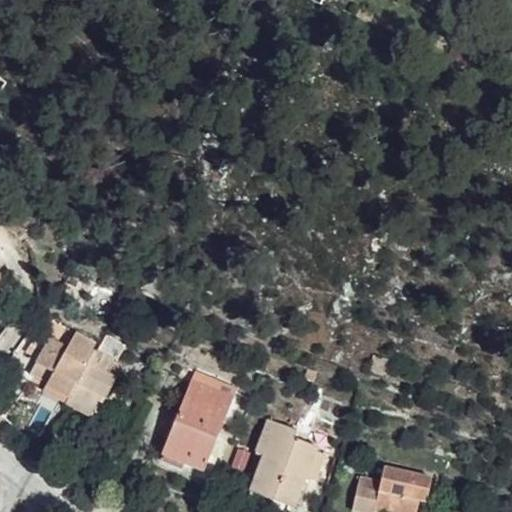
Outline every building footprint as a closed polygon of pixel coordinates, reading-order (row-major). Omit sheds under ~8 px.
[(51,338),(38,362),(54,372),(76,386),(86,367),(83,364),(91,349),(95,343),(77,334),(69,348),(51,338)] [(95,349),(91,349),(83,364),(86,367),(76,386),(68,400),(66,403),(87,415),(98,396),(105,398),(116,377),(106,371),(112,359),(95,349)] [(434,379),(438,362),(418,355),(413,373),(434,379)] [(54,372),(38,362),(32,373),(50,384),(54,372)] [(317,372),(300,365),(294,377),(311,384),(317,372)] [(76,386),(54,372),(50,384),(47,387),(68,400),(76,386)] [(195,372),(192,381),(235,398),(238,390),(195,372)] [(235,398),(192,381),(163,454),(205,471),(235,398)] [(68,400),(47,387),(44,391),(66,403),(68,400)] [(263,455),(251,491),(272,500),(276,489),(299,497),(318,448),(294,438),(297,430),(269,420),(256,452),(263,455)] [(459,498),(467,500),(474,477),(424,466),(422,477),(419,488),(459,498)] [(412,486),(419,488),(422,477),(391,469),(388,480),(412,486)] [(405,511),(406,510),(412,486),(388,480),(381,509),(389,511),(405,511)] [(455,511),(456,509),(459,498),(419,488),(412,486),(406,510),(414,511),(455,511)] [(272,500),(251,491),(248,497),(285,511),(293,511),(299,497),(276,489),(272,500)] [(465,511),(467,500),(459,498),(456,509),(465,511)]
